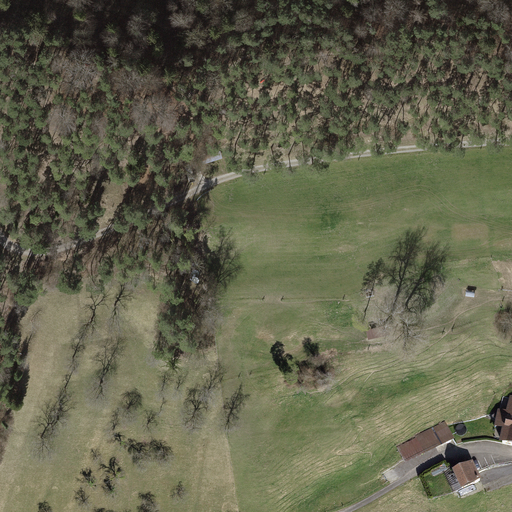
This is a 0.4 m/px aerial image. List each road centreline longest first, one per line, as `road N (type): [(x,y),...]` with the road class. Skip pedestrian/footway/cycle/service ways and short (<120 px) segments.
road 1 (track): [(511,143),(286,162),(207,185),(49,253),(15,253),(0,243)]
road 2 (residential): [(511,454),(483,447),(447,453),(339,511)]
